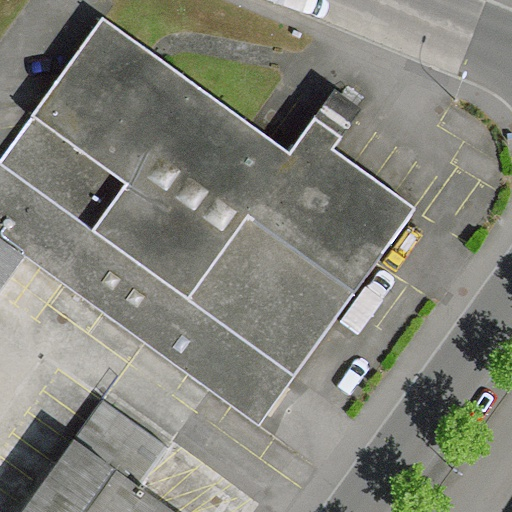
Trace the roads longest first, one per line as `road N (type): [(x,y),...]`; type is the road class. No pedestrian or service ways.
road 1 (unclassified): [(511,291),(355,511)]
road 2 (tertiary): [(390,0),(511,48)]
